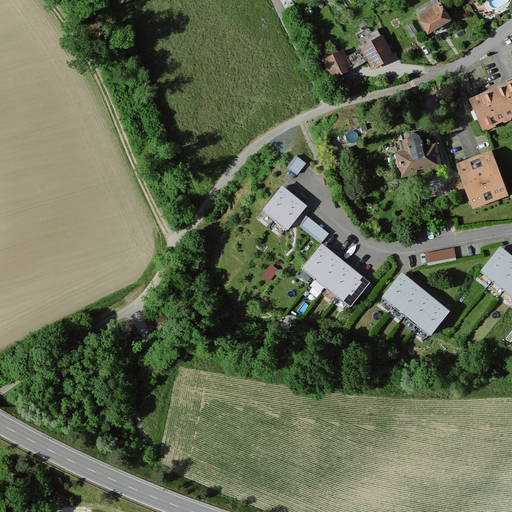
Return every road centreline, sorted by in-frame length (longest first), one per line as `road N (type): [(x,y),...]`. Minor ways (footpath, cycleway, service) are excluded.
road 1 (track): [(299,117),(262,138),(228,173),(133,307),(0,393)]
road 2 (track): [(48,0),(95,72),(172,249)]
road 3 (residential): [(511,25),(460,66),(299,117)]
road 4 (secondary): [(202,511),(0,420)]
road 5 (residential): [(511,228),(409,248),(371,244),(320,194)]
road 6 (track): [(133,307),(145,347),(134,412),(154,450)]
road 7 (track): [(34,511),(73,471),(152,511)]
road 8 (track): [(270,0),(330,107)]
